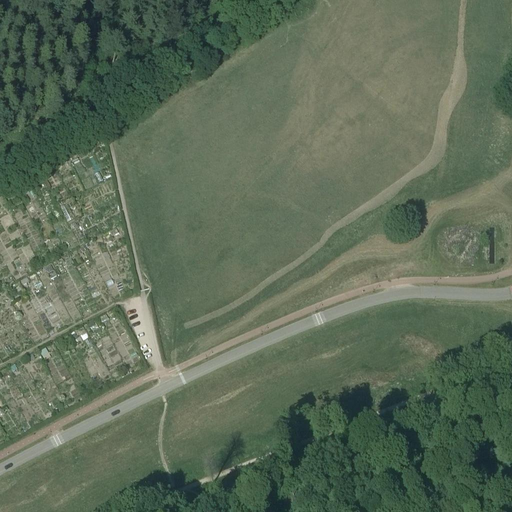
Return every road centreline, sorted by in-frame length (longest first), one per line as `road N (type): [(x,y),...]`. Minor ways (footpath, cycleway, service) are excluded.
road 1 (track): [(135,511),(511,362)]
road 2 (residential): [(167,386),(374,299),(511,292)]
road 3 (residential): [(100,106),(167,386)]
road 4 (residential): [(0,469),(167,386)]
road 5 (track): [(239,0),(178,58),(100,106)]
road 6 (track): [(117,303),(0,367)]
road 7 (track): [(100,106),(0,181)]
